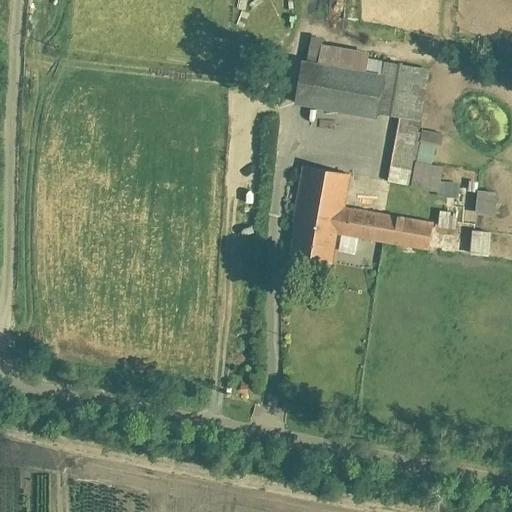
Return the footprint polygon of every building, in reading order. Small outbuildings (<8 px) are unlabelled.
[(320,41),(317,61),(363,68),(366,49),(320,41)] [(303,58),(296,101),(374,114),(381,71),(363,68),(317,61),(303,58)] [(421,121),(430,69),(383,61),(381,71),(374,114),(397,118),(421,121)] [(397,118),(387,177),(411,181),(418,139),(421,121),(397,118)] [(428,183),(435,142),(418,139),(411,181),(428,183)] [(346,170),(303,163),(289,257),(333,263),(337,232),(341,205),(346,170)] [(435,181),(436,197),(457,195),(455,180),(435,181)] [(497,192),(478,189),(475,207),(494,210),(497,192)] [(341,205),(337,232),(430,245),(434,218),(341,205)]
